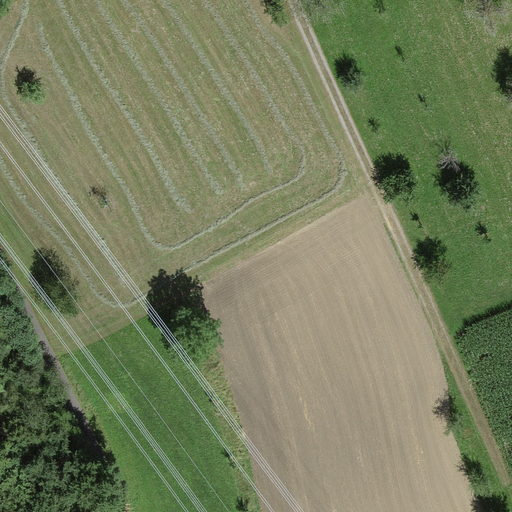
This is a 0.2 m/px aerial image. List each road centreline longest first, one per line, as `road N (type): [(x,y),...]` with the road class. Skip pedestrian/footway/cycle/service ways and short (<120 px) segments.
road 1 (track): [(484,421),(292,0)]
road 2 (unclassified): [(0,268),(117,511)]
